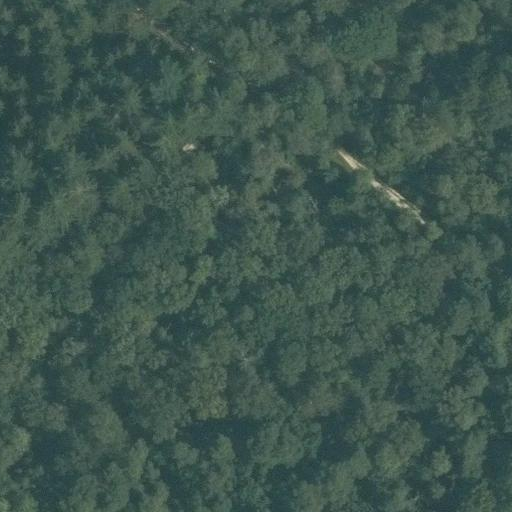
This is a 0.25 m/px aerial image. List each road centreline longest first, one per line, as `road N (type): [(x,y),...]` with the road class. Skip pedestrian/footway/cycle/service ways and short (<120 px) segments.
road 1 (track): [(511,333),(257,146),(240,80)]
road 2 (unknown): [(511,288),(240,80)]
road 3 (track): [(246,99),(133,197),(0,268)]
road 4 (track): [(240,80),(132,0)]
